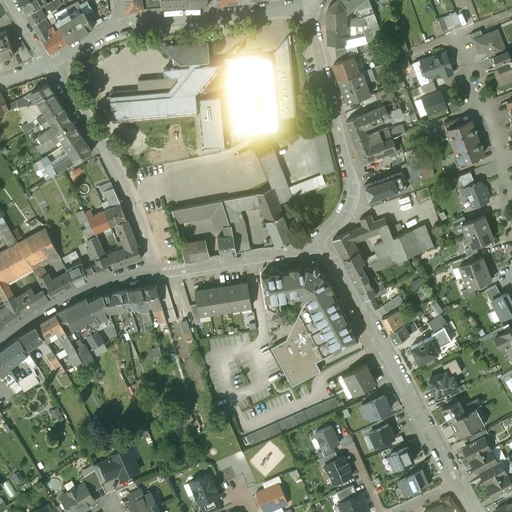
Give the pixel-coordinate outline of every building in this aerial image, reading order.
[(28,0),(22,4),(20,5),(25,14),(46,3),(44,0),(28,0)] [(55,0),(54,0),(47,4),(49,7),(51,11),(61,6),(59,1),(57,2),(55,0)] [(125,0),(127,11),(142,8),(148,8),(147,0),(125,0)] [(327,26),(345,26),(345,18),(344,6),(339,0),(336,0),(328,7),(326,10),(327,26)] [(374,14),(368,0),(359,0),(354,3),(359,17),(359,19),(364,18),(374,14)] [(71,16),(72,18),(83,11),(77,1),(52,13),(56,19),(68,12),(71,16)] [(46,3),(25,14),(33,27),(44,21),(43,19),(46,18),(41,10),(43,9),(44,11),(49,7),(47,4),(46,3)] [(60,29),(68,42),(93,27),(84,11),(83,11),(72,18),(71,16),(64,20),(65,22),(58,26),(60,29)] [(455,12),(450,14),(455,25),(460,23),(455,12)] [(359,17),(345,18),(345,26),(361,25),(359,19),(359,17)] [(442,30),(448,28),(443,17),(438,19),(442,30)] [(47,27),(44,21),(33,27),(37,33),(47,27)] [(327,43),(346,42),(345,26),(327,26),(327,43)] [(53,27),(38,35),(49,53),(68,42),(60,29),(56,31),(53,27)] [(479,52),(486,50),(489,57),(505,51),(497,29),(473,39),(479,52)] [(0,36),(0,60),(14,55),(7,34),(0,36)] [(269,59),(232,62),(239,130),(250,129),(260,128),(276,127),(276,118),(296,116),(289,39),(283,39),(274,53),(273,53),(273,54),(269,59)] [(163,69),(170,75),(170,77),(137,80),(138,90),(110,92),(113,122),(197,115),(196,108),(196,101),(195,93),(199,93),(201,91),(202,92),(219,71),(219,63),(210,64),(209,60),(208,43),(165,47),(165,50),(179,63),(180,67),(163,69)] [(349,55),(346,48),(345,48),(335,49),(335,56),(349,55)] [(441,76),(453,72),(445,50),(419,60),(425,76),(439,71),(441,76)] [(507,50),(505,51),(489,57),(494,69),(498,68),(503,80),(511,76),(511,54),(510,55),(507,50)] [(269,59),(273,54),(209,60),(210,64),(219,63),(232,62),(269,59)] [(359,73),(353,57),(333,64),(339,80),(359,73)] [(399,67),(410,63),(408,58),(397,62),(399,67)] [(361,72),(359,73),(339,80),(343,92),(366,83),(361,72)] [(400,74),(394,76),(399,89),(405,86),(400,74)] [(426,96),(437,92),(433,81),(422,85),(426,96)] [(34,96),(38,102),(41,107),(57,97),(47,82),(32,92),(34,96)] [(370,95),(366,83),(343,92),(348,103),(370,95)] [(380,97),(387,94),(384,89),(374,94),(376,99),(380,97)] [(426,96),(422,98),(428,113),(446,106),(440,90),(437,92),(426,96)] [(380,97),(383,105),(386,112),(399,107),(398,104),(396,97),(393,91),(387,94),(380,97)] [(0,113),(15,107),(17,106),(30,105),(38,102),(34,96),(27,101),(25,99),(15,101),(6,105),(0,93),(0,113)] [(64,108),(57,97),(41,107),(42,108),(46,114),(43,115),(41,115),(29,122),(33,128),(43,121),(48,118),(64,108)] [(200,100),(200,107),(204,149),(224,148),(219,98),(200,100)] [(41,107),(38,102),(30,105),(17,106),(15,107),(22,118),(42,108),(41,107)] [(383,105),(359,115),(365,129),(388,118),(386,112),(383,105)] [(399,107),(386,112),(388,118),(389,120),(402,115),(399,107)] [(64,108),(48,118),(53,126),(34,138),(37,144),(72,122),(64,108)] [(351,135),(365,129),(359,115),(346,121),(351,135)] [(444,123),(447,129),(458,124),(456,119),(444,123)] [(458,124),(447,129),(453,145),(477,136),(470,120),(458,124)] [(43,121),(33,128),(31,128),(34,133),(46,126),(43,121)] [(31,128),(33,128),(29,122),(21,127),(25,133),(31,128)] [(80,134),(72,122),(37,144),(42,151),(51,145),(51,144),(61,138),(64,144),(80,134)] [(389,131),(391,137),(405,132),(402,126),(389,131)] [(365,129),(351,135),(357,149),(383,140),(391,137),(389,131),(388,129),(368,136),(365,129)] [(325,133),(311,136),(320,174),(334,170),(325,133)] [(91,152),(80,134),(64,144),(71,155),(63,160),(67,166),(91,152)] [(477,136),(453,145),(460,163),(470,158),(483,153),(477,136)] [(396,149),(391,137),(383,140),(357,149),(362,163),(396,149)] [(258,153),(273,148),(270,142),(256,148),(258,153)] [(271,187),(278,204),(293,198),(292,197),(288,187),(273,148),(258,153),(271,187)] [(234,157),(238,168),(257,161),(253,149),(234,157)] [(44,181),(67,166),(63,160),(53,166),(47,155),(44,157),(40,160),(49,174),(47,175),(46,174),(41,176),(44,181)] [(470,158),(460,163),(462,168),(473,164),(470,158)] [(463,187),(465,186),(474,183),(470,172),(459,176),(463,187)] [(401,173),(363,186),(368,202),(407,189),(401,173)] [(288,187),(292,197),(320,186),(316,176),(288,187)] [(474,183),(465,186),(473,206),(488,200),(486,194),(489,193),(485,184),(482,185),(480,180),(474,183)] [(106,191),(112,207),(121,204),(114,187),(106,191)] [(266,221),(282,214),(278,204),(271,187),(255,193),(224,199),(225,203),(230,202),(231,209),(259,204),(266,221)] [(224,226),(229,225),(221,200),(194,205),(199,218),(212,215),(216,227),(224,226)] [(119,222),(127,219),(121,204),(112,207),(105,210),(111,226),(119,222)] [(96,232),(111,226),(105,210),(88,217),(96,232)] [(266,221),(276,246),(292,240),(282,214),(266,221)] [(362,226),(374,222),(371,215),(360,219),(362,226)] [(462,224),(466,235),(487,227),(483,215),(466,222),(462,224)] [(0,291),(5,301),(13,297),(7,284),(11,282),(9,277),(31,265),(18,243),(2,216),(0,217),(0,231),(9,248),(0,252),(0,291)] [(462,224),(466,222),(464,216),(452,220),(455,227),(462,224)] [(386,249),(362,261),(364,264),(366,263),(367,266),(368,266),(376,261),(389,254),(392,262),(421,250),(412,230),(393,237),(385,218),(374,222),(362,226),(356,229),(360,238),(379,231),(386,249)] [(119,222),(124,235),(132,232),(127,219),(119,222)] [(220,256),(236,253),(231,224),(229,225),(224,226),(226,237),(217,239),(220,256)] [(412,230),(421,250),(432,246),(423,225),(412,230)] [(471,247),(471,248),(475,246),(492,239),(487,227),(466,235),(471,247)] [(38,278),(46,274),(38,261),(50,254),(56,262),(61,259),(56,250),(53,244),(46,228),(18,243),(31,265),(38,278)] [(360,238),(356,229),(349,232),(352,240),(360,238)] [(129,255),(132,262),(141,259),(142,258),(132,232),(124,235),(128,246),(123,248),(126,256),(129,255)] [(349,232),(333,239),(343,258),(357,252),(352,240),(349,232)] [(84,269),(89,280),(112,270),(105,255),(97,235),(88,239),(98,263),(84,269)] [(205,241),(180,245),(184,262),(209,258),(205,241)] [(464,250),(466,256),(477,251),(475,246),(471,248),(471,247),(464,250)] [(105,255),(112,270),(132,262),(129,255),(126,256),(123,248),(105,255)] [(362,261),(357,252),(343,258),(358,286),(368,280),(360,266),(364,264),(362,261)] [(459,265),(467,262),(465,256),(450,262),(453,268),(459,266),(459,265)] [(459,266),(463,277),(486,269),(481,257),(467,262),(459,265),(459,266)] [(376,261),(368,266),(371,270),(380,265),(379,262),(377,264),(376,261)] [(68,273),(75,287),(89,280),(84,269),(82,264),(67,271),(68,273)] [(282,310),(281,310),(279,302),(297,299),(298,297),(299,296),(297,289),(300,283),(305,282),(309,274),(308,267),(299,268),(298,267),(289,268),(289,270),(279,272),(279,269),(269,271),(269,273),(261,275),(267,309),(275,313),(274,314),(274,315),(274,317),(275,318),(275,319),(276,320),(277,321),(278,321),(279,321),(280,321),(282,321),(283,321),(284,320),(284,319),(285,318),(286,317),(286,316),(286,315),(285,314),(285,312),(284,312),(283,311),(282,310)] [(317,277),(323,274),(318,272),(320,269),(314,267),(313,269),(308,267),(309,274),(305,282),(300,283),(297,289),(299,296),(298,297),(305,301),(317,277)] [(490,281),(486,269),(463,277),(468,289),(472,288),(490,281)] [(44,290),(50,300),(75,287),(68,273),(51,282),(46,274),(38,278),(44,290)] [(286,341),(270,349),(291,388),(320,372),(315,363),(358,340),(354,332),(356,330),(352,322),(349,323),(341,309),(344,307),(339,299),(337,300),(332,291),(333,291),(329,282),(327,282),(323,274),(317,277),(305,301),(286,341)] [(372,289),(368,280),(358,286),(365,299),(370,297),(372,300),(384,293),(383,291),(380,292),(377,286),(372,289)] [(236,285),(240,309),(251,307),(247,283),(236,285)] [(377,286),(380,292),(383,291),(385,290),(382,284),(377,286)] [(226,287),(230,310),(240,309),(236,285),(226,287)] [(485,290),(490,301),(501,296),(496,285),(485,290)] [(146,305),(147,307),(154,305),(160,303),(156,289),(155,286),(141,288),(146,305)] [(160,303),(166,321),(167,324),(177,321),(166,286),(156,289),(160,303)] [(216,288),(220,312),(230,310),(226,287),(216,288)] [(125,291),(130,308),(140,306),(146,305),(141,288),(125,291)] [(205,290),(209,314),(220,312),(216,288),(205,290)] [(468,289),(461,291),(465,300),(475,295),(472,288),(468,289)] [(16,301),(24,314),(42,305),(35,295),(32,289),(21,295),(22,297),(16,301)] [(35,295),(42,305),(50,300),(44,290),(35,295)] [(205,290),(195,292),(197,305),(198,316),(200,315),(209,314),(205,290)] [(114,293),(119,310),(122,320),(122,321),(129,318),(127,312),(125,311),(124,309),(130,308),(125,291),(114,293)] [(102,295),(108,312),(119,310),(114,293),(102,295)] [(501,296),(490,301),(500,320),(511,313),(511,301),(507,293),(501,296)] [(87,300),(93,313),(99,311),(103,319),(110,316),(108,312),(102,295),(94,298),(94,297),(87,300)] [(0,318),(3,317),(9,324),(15,320),(24,314),(16,301),(13,297),(5,301),(7,306),(0,309),(0,318)] [(382,306),(386,312),(399,305),(394,298),(382,306)] [(63,311),(72,329),(82,324),(84,328),(87,326),(85,323),(95,317),(93,313),(87,300),(87,299),(63,311)] [(166,321),(160,303),(154,305),(160,326),(163,325),(162,323),(166,321)] [(147,307),(146,305),(140,306),(143,313),(148,313),(147,307)] [(203,324),(200,315),(198,316),(197,305),(189,306),(195,325),(203,324)] [(137,331),(130,308),(124,309),(125,311),(127,312),(129,318),(122,321),(124,327),(126,334),(128,335),(137,331)] [(396,310),(381,319),(389,333),(398,328),(397,326),(403,323),(396,310)] [(63,311),(56,314),(63,327),(66,332),(72,329),(63,311)] [(35,327),(42,339),(47,336),(48,339),(57,334),(56,331),(63,327),(56,314),(35,327)] [(428,322),(435,332),(446,325),(439,314),(428,322)] [(0,330),(9,324),(3,317),(0,318),(0,330)] [(99,325),(95,317),(85,323),(87,326),(88,331),(99,325)] [(187,321),(180,323),(185,339),(192,337),(187,321)] [(404,325),(398,328),(389,333),(395,344),(409,334),(406,329),(404,325)] [(413,325),(406,329),(409,334),(415,330),(413,325)] [(491,332),(494,337),(505,332),(502,326),(491,332)] [(19,336),(26,349),(42,339),(35,327),(19,336)] [(75,349),(66,332),(63,327),(56,331),(57,334),(76,364),(82,361),(75,349)] [(511,328),(505,332),(494,337),(500,347),(504,345),(511,359),(511,328)] [(72,329),(66,332),(75,349),(82,345),(72,329)] [(108,352),(95,332),(87,337),(99,357),(108,352)] [(0,350),(0,356),(8,368),(15,362),(17,365),(20,363),(18,361),(24,357),(28,353),(28,352),(26,349),(19,336),(0,350)] [(433,336),(410,348),(418,363),(438,353),(442,350),(439,343),(436,344),(433,336)] [(456,338),(450,341),(456,351),(462,348),(456,338)] [(82,345),(75,349),(82,361),(86,367),(88,365),(92,371),(97,368),(83,344),(82,345)] [(28,353),(35,364),(41,360),(36,352),(34,353),(31,350),(28,352),(28,353)] [(47,354),(50,361),(55,357),(52,352),(47,354)] [(35,364),(28,353),(24,357),(25,358),(25,360),(30,370),(36,366),(35,364)] [(0,372),(3,370),(5,374),(7,377),(13,374),(8,368),(0,356),(0,372)] [(452,376),(462,372),(455,358),(442,365),(445,372),(428,381),(436,397),(447,391),(457,386),(452,376)] [(35,364),(36,366),(37,368),(38,367),(40,372),(46,368),(44,363),(43,364),(41,360),(35,364)] [(364,365),(343,377),(348,386),(369,375),(364,365)] [(38,367),(37,368),(36,366),(30,370),(27,372),(32,381),(42,375),(40,372),(38,367)] [(511,378),(511,377),(511,369),(502,375),(506,381),(511,378)] [(16,379),(13,374),(7,377),(6,378),(12,387),(19,384),(16,379)] [(22,375),(16,379),(19,384),(21,388),(27,385),(22,375)] [(369,375),(348,386),(354,396),(375,385),(369,375)] [(458,388),(457,386),(447,391),(450,397),(460,392),(458,388)] [(383,396),(365,404),(366,405),(364,406),(367,413),(369,412),(372,418),(390,410),(383,396)] [(442,408),(449,421),(451,419),(465,412),(462,407),(458,399),(455,401),(454,398),(448,401),(449,404),(442,408)] [(462,407),(465,412),(474,407),(481,404),(478,398),(465,405),(465,406),(462,407)] [(334,399),(246,437),(250,447),(339,409),(334,399)] [(465,412),(451,419),(459,435),(483,423),(474,407),(465,412)] [(331,425),(315,432),(323,450),(339,443),(331,425)] [(388,425),(369,433),(376,447),(394,439),(388,425)] [(474,441),(484,436),(488,434),(485,428),(471,436),(474,441)] [(474,441),(468,444),(467,445),(467,446),(466,446),(466,447),(466,448),(467,449),(467,450),(468,450),(469,451),(468,451),(472,459),(491,449),(484,436),(474,441)] [(335,451),(333,446),(316,453),(319,458),(335,451)] [(413,461),(407,447),(388,455),(394,470),(413,461)] [(95,469),(100,481),(119,473),(121,478),(139,470),(129,450),(128,450),(125,449),(122,450),(120,453),(121,453),(93,466),(95,469)] [(497,462),(491,449),(472,459),(479,472),(481,470),(497,462)] [(335,451),(319,458),(322,466),(325,464),(338,458),(335,451)] [(343,456),(338,458),(325,464),(333,482),(351,475),(349,468),(350,468),(347,461),(346,462),(343,456)] [(500,460),(497,462),(481,470),(488,483),(507,473),(500,460)] [(84,482),(90,493),(102,486),(100,481),(95,469),(81,478),(83,483),(84,482)] [(422,471),(397,481),(403,496),(428,485),(422,471)] [(208,473),(190,481),(199,503),(215,497),(217,496),(214,488),(216,488),(212,479),(211,480),(208,473)] [(511,486),(511,483),(507,473),(488,483),(492,490),(493,490),(493,491),(493,492),(493,493),(494,494),(495,494),(495,495),(496,495),(497,494),(504,491),(511,486)] [(61,496),(69,511),(75,511),(81,509),(82,510),(87,506),(87,505),(95,501),(90,493),(84,482),(83,483),(61,496)] [(257,493),(264,511),(267,511),(281,506),(278,500),(284,497),(278,484),(257,493)] [(341,502),(357,495),(353,484),(337,491),(341,502)] [(128,495),(131,501),(143,496),(140,489),(128,495)] [(131,501),(128,502),(132,511),(141,511),(156,505),(150,492),(143,496),(131,501)] [(366,511),(369,511),(361,493),(357,495),(341,502),(338,503),(342,511),(366,511)] [(215,497),(199,503),(202,511),(210,511),(220,508),(215,497)] [(511,511),(511,500),(495,510),(496,511),(511,511)]
